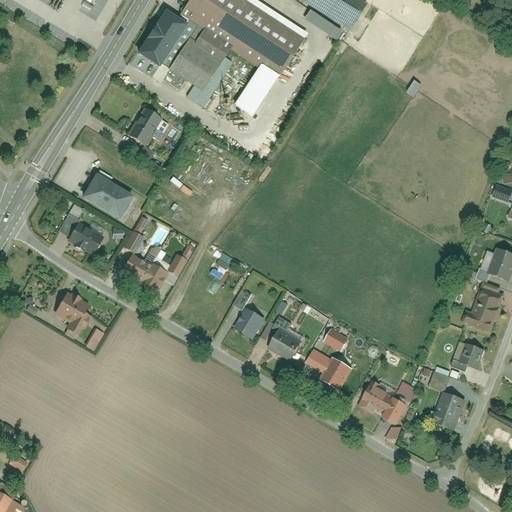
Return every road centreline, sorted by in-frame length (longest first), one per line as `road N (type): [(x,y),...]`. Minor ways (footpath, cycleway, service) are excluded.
road 1 (residential): [(7,225),(448,491)]
road 2 (secondary): [(20,203),(141,0)]
road 3 (residential): [(511,323),(448,491)]
